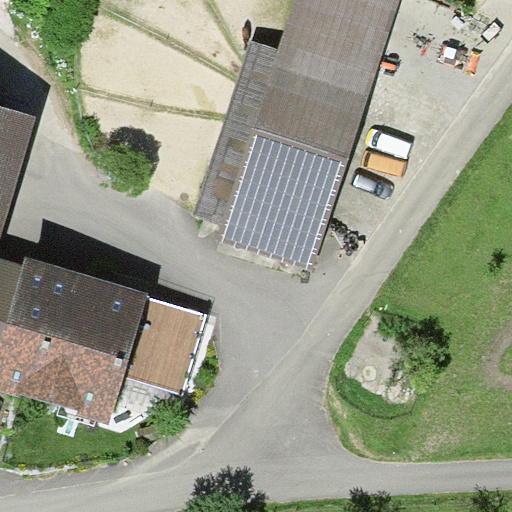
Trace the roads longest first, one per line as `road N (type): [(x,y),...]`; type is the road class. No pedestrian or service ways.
road 1 (unclassified): [(262,474),(511,62)]
road 2 (unclassified): [(4,511),(195,476),(262,474)]
road 3 (unclassified): [(262,474),(511,466)]
